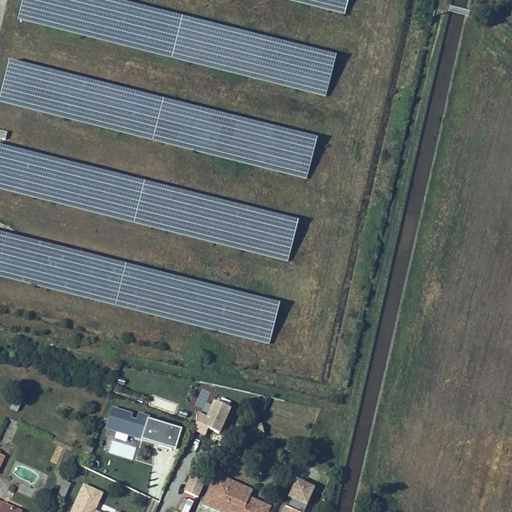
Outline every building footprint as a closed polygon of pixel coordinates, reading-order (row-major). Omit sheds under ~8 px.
[(105,0),(22,0),(18,15),(327,93),(335,58),(105,0)] [(302,0),(346,11),(348,0),(302,0)] [(8,63),(0,93),(0,97),(307,175),(316,140),(8,63)] [(0,147),(0,185),(289,258),(298,223),(0,147)] [(0,235),(0,272),(270,341),(279,306),(0,235)] [(14,400),(10,409),(17,412),(21,403),(14,400)] [(220,432),(230,409),(215,402),(209,416),(212,418),(208,427),(220,432)] [(131,415),(112,409),(107,426),(115,428),(114,430),(135,437),(137,432),(142,434),(142,436),(156,441),(157,439),(160,440),(158,446),(171,451),(178,429),(152,421),(151,424),(147,423),(148,418),(138,415),(136,422),(129,420),(131,415)] [(260,424),(246,428),(249,436),(263,431),(260,424)] [(263,431),(249,436),(250,440),(264,435),(263,431)] [(142,434),(137,432),(135,437),(135,439),(158,446),(160,440),(157,439),(156,441),(142,436),(142,434)] [(199,496),(206,479),(193,474),(186,490),(199,496)] [(230,482),(216,476),(206,498),(220,504),(217,511),(219,511),(266,511),(269,508),(249,499),(227,489),(230,482)] [(67,492),(70,484),(64,482),(60,489),(67,492)] [(227,489),(249,499),(252,492),(230,482),(227,489)] [(312,489),(297,482),(283,511),(304,511),(307,505),(306,504),(312,489)] [(83,484),(72,507),(79,510),(78,511),(116,511),(115,511),(114,511),(97,511),(95,511),(103,494),(83,484)] [(56,498),(63,501),(67,492),(60,489),(56,498)] [(220,504),(206,498),(203,505),(217,511),(220,504)]
